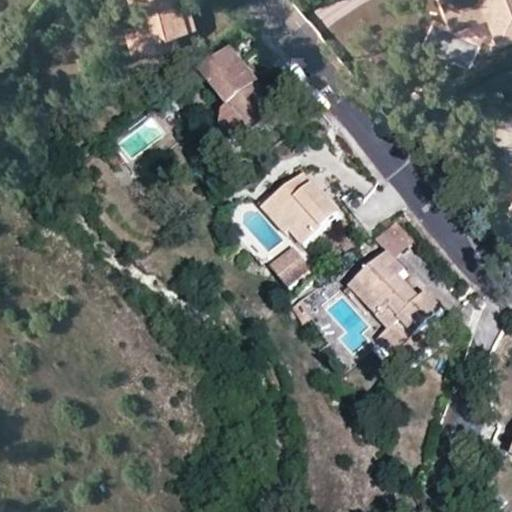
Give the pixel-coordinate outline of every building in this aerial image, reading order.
[(174,0),(123,0),(130,25),(120,27),(128,57),(175,44),(173,33),(193,28),(187,5),(177,8),(174,0)] [(511,0),(442,0),(446,12),(469,5),(485,12),(486,16),(495,41),(511,34),(511,0)] [(469,5),(446,12),(452,28),(486,16),(485,12),(469,5)] [(289,109),(240,50),(235,55),(285,113),(289,109)] [(285,113),(235,55),(207,78),(234,110),(242,103),(265,131),(285,113)] [(406,97),(411,110),(430,102),(424,89),(406,97)] [(265,131),(242,103),(234,110),(228,114),(226,129),(236,140),(251,141),(257,137),(265,131)] [(117,153),(110,160),(119,170),(126,165),(117,153)] [(343,216),(306,177),(291,190),(276,204),(301,231),(294,237),(305,250),(343,216)] [(301,231),(276,204),(291,190),(287,185),(262,207),(291,239),(301,231)] [(511,204),(503,210),(511,223),(511,204)] [(391,255),(394,259),(415,240),(401,225),(380,244),(391,255)] [(313,268),(297,251),(277,269),(294,288),(313,268)] [(379,343),(395,360),(408,373),(432,350),(430,347),(441,338),(431,327),(446,314),(430,297),(423,303),(402,278),(407,272),(394,259),(391,255),(351,292),(389,332),(379,343)] [(301,302),(293,310),(303,325),(312,320),(301,302)] [(401,381),(408,373),(395,360),(388,367),(401,381)] [(504,511),(509,502),(493,495),(488,508),(496,511),(504,511)]
